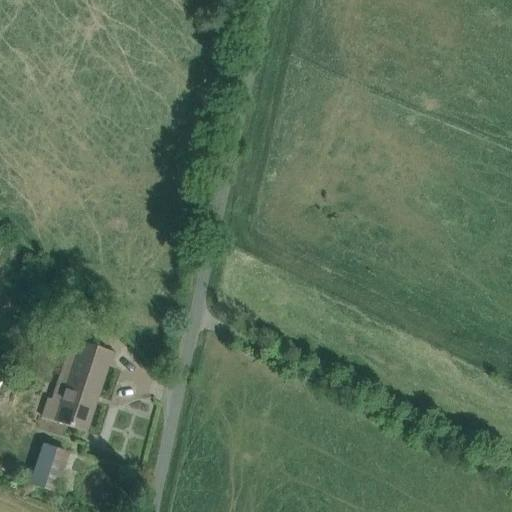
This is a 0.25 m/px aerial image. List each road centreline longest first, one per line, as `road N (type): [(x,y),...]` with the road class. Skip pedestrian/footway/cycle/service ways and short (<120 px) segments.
road 1 (unclassified): [(164,511),(281,0)]
road 2 (unknown): [(206,322),(511,481)]
